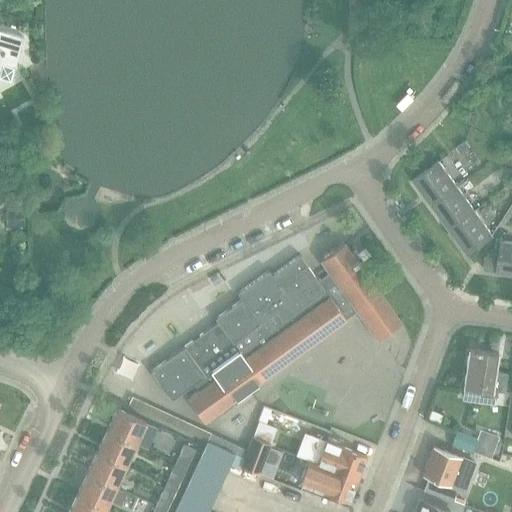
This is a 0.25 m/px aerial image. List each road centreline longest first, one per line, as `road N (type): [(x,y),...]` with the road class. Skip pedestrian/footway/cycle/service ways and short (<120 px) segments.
road 1 (unclassified): [(66,382),(96,327),(158,267),(359,173)]
road 2 (unclassified): [(359,173),(443,104),(492,0)]
road 3 (residential): [(375,511),(447,311)]
road 4 (residential): [(447,311),(359,173)]
road 5 (unclassified): [(5,511),(66,382)]
